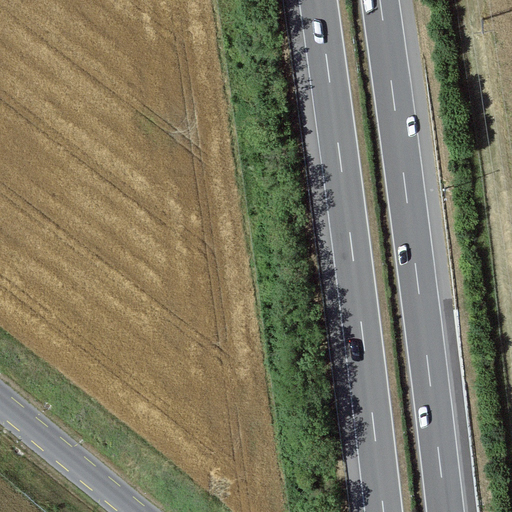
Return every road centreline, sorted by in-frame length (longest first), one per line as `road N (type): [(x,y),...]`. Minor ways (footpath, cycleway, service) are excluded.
road 1 (motorway): [(318,0),(384,511)]
road 2 (motorway): [(445,511),(380,0)]
road 3 (tertiary): [(0,397),(140,511)]
